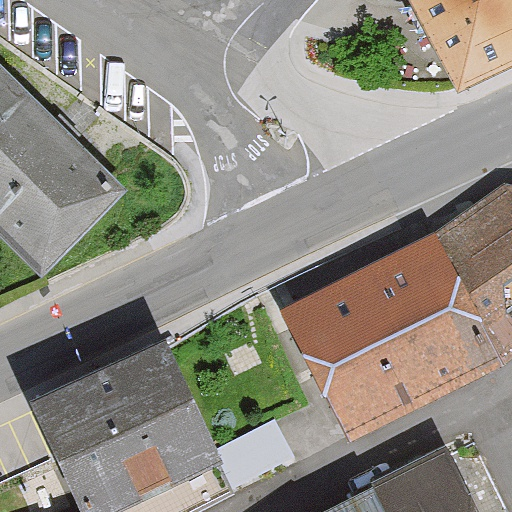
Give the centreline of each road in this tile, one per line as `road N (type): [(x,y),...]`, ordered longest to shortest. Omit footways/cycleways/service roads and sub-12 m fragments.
road 1 (tertiary): [(0,353),(220,252)]
road 2 (tertiary): [(336,198),(510,122)]
road 3 (residential): [(215,111),(280,170),(336,198)]
road 4 (residential): [(215,111),(234,200),(220,252)]
road 5 (tertiary): [(220,252),(336,198)]
